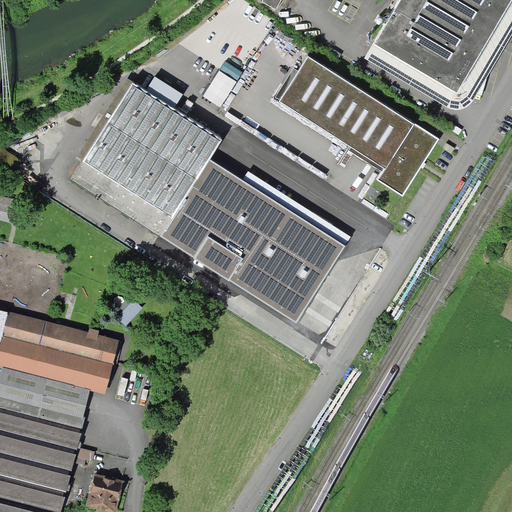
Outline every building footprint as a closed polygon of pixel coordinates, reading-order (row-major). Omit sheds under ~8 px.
[(399,0),(375,41),(457,89),(487,39),(509,0),(399,0)] [(414,122),(308,54),(279,99),(385,166),(377,179),(403,195),(422,165),(440,138),(414,122)] [(232,197),(197,176),(222,137),(133,81),(71,177),(297,321),(346,244),(244,179),(232,197)] [(0,219),(19,225),(25,201),(0,195),(0,219)] [(119,340),(0,308),(0,365),(106,394),(119,340)] [(0,394),(0,511),(58,511),(83,416),(0,394)] [(122,481),(96,475),(89,505),(115,511),(122,481)]
